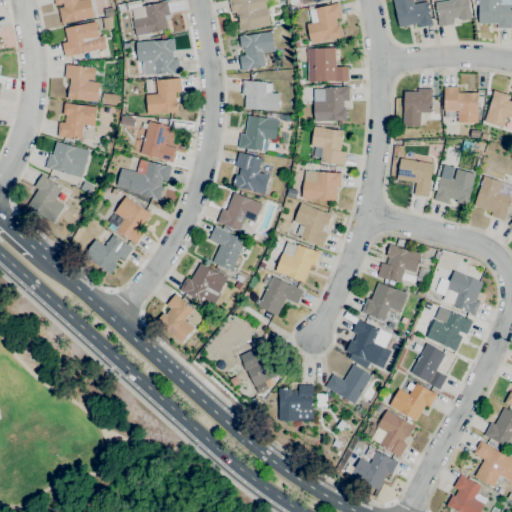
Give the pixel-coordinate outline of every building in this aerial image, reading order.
[(61,24),(58,8),(63,7),(62,3),(55,5),(53,0),(89,0),(93,17),(61,24)] [(137,41),(132,20),(133,20),(131,9),(127,10),(126,3),(140,0),(141,6),(166,1),(169,15),(164,16),(167,29),(146,34),(147,38),(137,41)] [(239,31),(237,22),(239,22),(237,16),(236,17),(235,13),(230,13),(227,0),(264,0),(265,7),(268,8),(269,13),(268,16),(269,25),(239,31)] [(418,28),(417,23),(398,27),(392,0),(412,0),(413,4),(416,4),(415,0),(421,0),(422,2),(427,1),(432,25),(418,28)] [(438,27),(434,3),(448,0),(467,0),(470,18),(459,20),(459,17),(451,18),(452,25),(438,27)] [(511,29),(497,29),(497,24),(478,24),(478,0),(500,0),(500,5),(511,5),(511,29)] [(310,44),(306,24),(311,23),(308,11),(315,9),(314,8),(338,3),(341,17),(335,18),(337,26),(339,25),(342,37),(310,44)] [(104,30),(102,18),(110,17),(112,29),(104,30)] [(64,57),(61,43),(67,42),(64,28),(94,22),(98,37),(103,36),(105,48),(64,57)] [(241,70),(238,56),(244,55),(243,47),(240,48),(238,36),(271,31),(274,51),(262,53),(264,67),(241,70)] [(143,76),(142,61),(137,62),(135,43),(168,40),(168,39),(173,39),(174,51),(171,51),(172,59),(178,59),(179,73),(143,76)] [(307,82),(306,49),(334,48),(335,67),(348,67),(348,81),(307,82)] [(96,102),(67,98),(69,79),(63,78),(65,65),(95,68),(93,82),(99,82),(96,102)] [(147,115),(145,95),(150,95),(149,83),(156,83),(155,80),(180,78),(181,92),(175,93),(177,112),(147,115)] [(278,110),(244,109),(244,95),(241,95),(242,80),(246,80),(246,81),(265,82),(265,84),(271,84),(271,94),(278,94),(278,110)] [(341,122),(341,121),(313,122),(312,89),(324,89),(324,88),(342,87),(348,86),(349,101),(343,101),(343,109),(346,109),(346,121),(341,122)] [(477,123),(457,123),(457,111),(454,111),(454,118),(444,118),(444,111),(443,111),(443,87),(457,87),(457,93),(477,93),(477,96),(484,96),(482,110),(477,110),(477,123)] [(419,126),(402,126),(403,92),(417,92),(417,89),(432,89),(432,93),(431,93),(430,113),(420,113),(419,126)] [(502,129),(483,123),(492,96),(491,96),(493,90),(509,95),(507,100),(510,101),(511,95),(511,118),(506,117),(502,129)] [(114,105),(101,104),(102,93),(115,95),(114,105)] [(81,139),(68,138),(68,139),(64,138),(64,137),(57,136),(58,122),(64,122),(65,115),(62,115),(64,103),(69,103),(69,104),(96,107),(94,126),(82,125),(81,139)] [(132,127),(119,125),(121,116),(134,119),(132,127)] [(261,151),(237,148),(240,134),(244,134),(247,116),(278,120),(275,139),(263,138),(261,151)] [(172,162),(139,153),(146,129),(140,128),(142,121),(148,123),(148,121),(169,127),(164,145),(176,149),(172,162)] [(343,166),(319,161),(321,148),(310,146),(314,127),(337,131),(337,130),(343,131),(339,151),(346,152),(343,166)] [(478,138),(469,138),(470,130),(479,130),(478,138)] [(482,152),(471,149),(470,150),(466,149),(465,152),(460,150),(463,140),(472,143),(472,142),(475,143),(476,141),(485,143),(482,152)] [(81,178),(45,168),(49,154),(52,155),(56,142),(88,151),(81,178)] [(263,195),(232,186),(235,175),(237,176),(239,168),(234,167),(238,152),(261,159),(257,172),(268,176),(263,195)] [(428,197),(413,195),(415,182),(396,179),(400,159),(432,164),(429,183),(430,183),(428,197)] [(159,200),(128,191),(128,189),(116,185),(121,168),(135,173),(139,160),(164,167),(164,166),(171,168),(167,181),(162,180),(159,187),(163,188),(159,200)] [(467,206),(455,203),(456,200),(449,198),(447,204),(433,200),(434,194),(435,194),(436,190),(432,189),(435,177),(440,178),(443,166),(453,169),(450,180),(453,180),(456,169),(474,174),(468,200),(469,200),(467,206)] [(335,201),(301,199),(302,182),(303,182),(304,171),(340,173),(339,187),(336,187),(335,201)] [(53,223),(27,206),(37,189),(34,187),(41,176),(61,188),(53,201),(63,206),(53,223)] [(503,221),(490,216),(491,212),(473,205),(483,176),(502,183),(498,193),(511,198),(503,221)] [(89,194),(80,189),(84,182),(93,186),(89,194)] [(295,198),(286,196),(288,189),(296,191),(295,198)] [(121,201),(116,198),(121,192),(125,196),(121,201)] [(238,231),(216,222),(221,209),(225,210),(233,193),(261,204),(254,222),(244,218),(238,231)] [(135,245),(115,231),(123,219),(114,213),(125,196),(150,214),(139,230),(143,233),(135,245)] [(322,248),(299,239),(300,236),(295,234),(299,225),(304,227),(304,226),(293,222),(300,203),(331,215),(326,226),(324,225),(321,232),(327,234),(322,248)] [(230,272),(211,263),(219,245),(208,240),(214,226),(228,232),(228,233),(244,241),(230,272)] [(110,274),(83,256),(94,240),(104,246),(112,235),(132,248),(124,261),(119,257),(115,263),(117,265),(110,274)] [(303,283),(274,272),(285,242),(296,246),(297,244),(320,252),(314,266),(310,264),(303,283)] [(400,283),(377,277),(380,263),(386,265),(388,257),(385,256),(389,244),(399,247),(398,248),(420,253),(415,272),(403,269),(400,283)] [(264,269),(258,266),(261,260),(267,263),(264,269)] [(210,310),(185,296),(186,294),(179,290),(186,278),(190,280),(199,263),(226,278),(217,293),(219,295),(210,310)] [(474,316),(469,314),(470,313),(452,306),(452,304),(442,300),(444,296),(434,292),(439,278),(450,282),(453,272),(482,283),(475,301),(479,302),(474,316)] [(276,316),(257,307),(271,277),(289,285),(303,291),(296,304),(285,299),(276,316)] [(175,290),(168,285),(171,281),(178,286),(175,290)] [(238,290),(233,287),(237,282),(241,285),(238,290)] [(383,321),(361,312),(366,299),(370,301),(377,283),(406,294),(399,312),(388,308),(383,321)] [(423,298),(416,295),(418,288),(426,291),(423,298)] [(247,299),(242,296),(245,291),(251,294),(247,299)] [(180,343),(155,322),(163,313),(164,315),(170,308),(166,305),(175,293),(182,299),(181,300),(202,318),(193,328),(180,343)] [(455,352),(450,349),(450,348),(426,338),(439,307),(472,321),(466,334),(458,331),(457,334),(462,337),(455,352)] [(374,366),(345,351),(350,341),(353,342),(356,334),(351,332),(357,319),(391,335),(384,349),(382,348),(374,366)] [(439,389),(410,373),(426,344),(444,354),(435,371),(446,377),(439,389)] [(258,390),(256,386),(254,387),(239,357),(260,347),(266,360),(276,355),(284,372),(261,383),(263,387),(258,390)] [(369,371),(362,367),(365,362),(372,366),(369,371)] [(354,404),(324,387),(332,374),(343,381),(352,365),(371,376),(354,404)] [(511,407),(511,377),(509,383),(511,384),(503,403),(511,407)] [(415,422),(388,406),(398,389),(408,395),(410,391),(405,388),(409,382),(413,385),(415,382),(436,395),(428,407),(425,405),(415,422)] [(311,422),(278,421),(278,396),(278,388),(290,388),(290,391),(297,391),(297,385),(312,385),(312,410),(311,410),(311,422)] [(505,446),(488,437),(487,438),(483,436),(490,423),(494,425),(503,407),(511,412),(511,434),(505,446)] [(398,458),(378,445),(379,444),(370,439),(377,427),(376,427),(386,410),(414,427),(408,436),(406,435),(401,442),(406,445),(398,458)] [(492,487),(474,477),(483,460),(472,453),(480,440),(493,448),(507,457),(507,456),(511,458),(511,482),(503,478),(501,482),(496,479),(492,487)] [(378,490),(350,475),(359,458),(369,463),(376,451),(393,460),(393,459),(397,462),(390,475),(387,473),(378,490)] [(479,511),(457,511),(450,508),(445,506),(451,495),(454,496),(458,490),(453,487),(460,474),(466,477),(465,478),(481,486),(477,493),(487,499),(479,511)]
